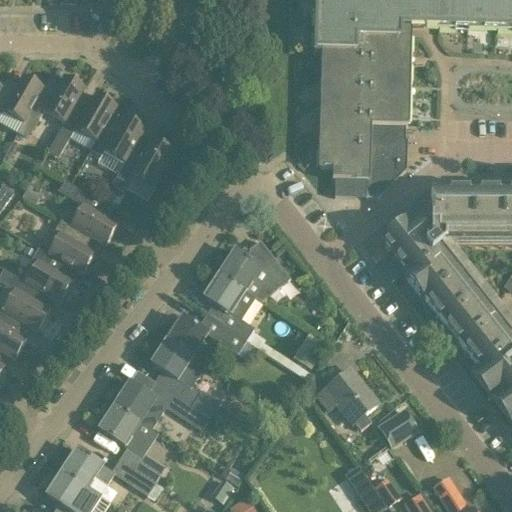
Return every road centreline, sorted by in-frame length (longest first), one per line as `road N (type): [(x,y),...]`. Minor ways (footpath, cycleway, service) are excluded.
road 1 (residential): [(511,487),(255,177)]
road 2 (residential): [(182,263),(154,241),(137,242),(21,401),(49,441)]
road 3 (residential): [(49,441),(182,263)]
road 4 (residential): [(125,80),(90,40),(0,36)]
